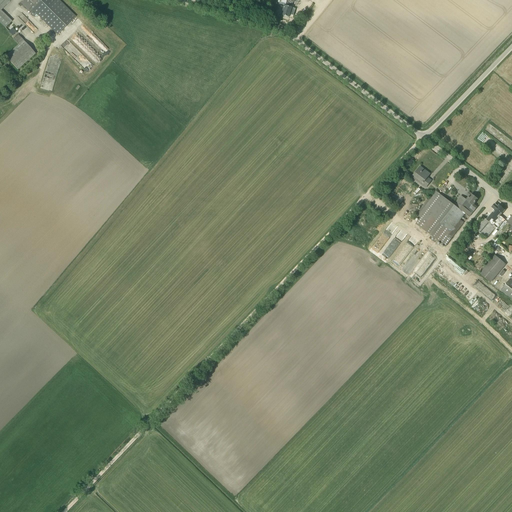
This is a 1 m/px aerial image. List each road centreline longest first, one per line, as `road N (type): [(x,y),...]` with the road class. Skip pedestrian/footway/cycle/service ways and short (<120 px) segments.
road 1 (unclassified): [(65,511),(424,139)]
road 2 (unclassified): [(424,139),(297,38),(230,12)]
road 3 (unclassified): [(424,139),(511,47)]
